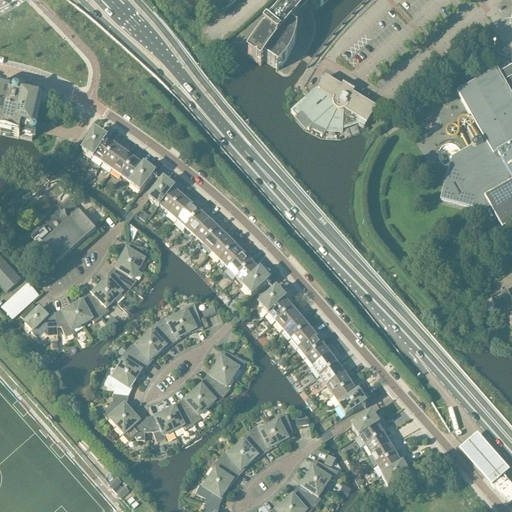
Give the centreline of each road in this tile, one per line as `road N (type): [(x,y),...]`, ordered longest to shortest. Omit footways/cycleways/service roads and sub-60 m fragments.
road 1 (primary): [(511,455),(238,154)]
road 2 (primary): [(80,0),(238,154)]
road 3 (primary): [(238,154),(109,0)]
road 4 (residential): [(240,507),(397,390)]
road 5 (residential): [(146,399),(290,270)]
road 6 (residential): [(43,293),(121,224),(170,159)]
road 7 (residential): [(170,159),(290,270)]
road 8 (residential): [(290,270),(397,390)]
